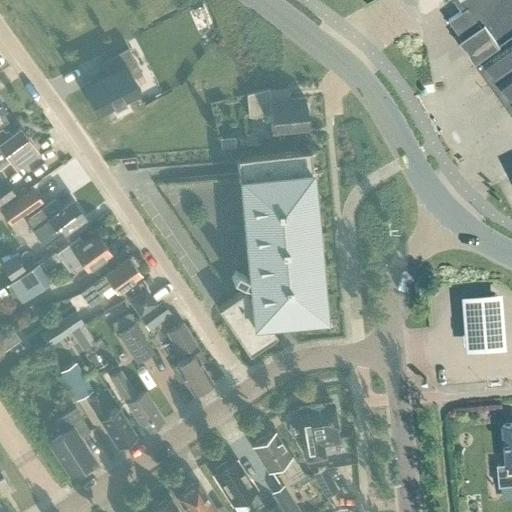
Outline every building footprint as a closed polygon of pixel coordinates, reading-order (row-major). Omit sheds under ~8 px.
[(511,0),(461,0),(465,6),(448,18),(462,37),(459,39),(474,60),(511,112),(511,0)] [(107,74),(83,86),(97,113),(112,105),(113,107),(125,102),(123,99),(138,92),(131,77),(141,72),(127,45),(99,60),(107,74)] [(307,101),(304,99),(304,97),(269,100),(268,88),(246,93),(248,116),(270,114),(271,132),(307,128),(305,109),(307,107),(307,101)] [(37,151),(31,144),(18,126),(9,132),(6,127),(3,129),(1,126),(0,126),(0,165),(10,159),(15,167),(37,151)] [(309,150),(236,156),(238,181),(239,181),(248,275),(245,275),(234,269),(230,277),(241,283),(249,287),(250,296),(244,288),(217,307),(248,353),(275,334),(267,322),(323,317),(310,172),(311,172),(309,150)] [(0,206),(16,195),(4,177),(0,180),(0,206)] [(33,187),(0,209),(0,211),(10,225),(43,202),(42,201),(33,187)] [(53,197),(24,218),(43,244),(63,230),(64,232),(86,217),(73,199),(60,208),(53,197)] [(97,232),(85,241),(80,235),(56,251),(67,267),(79,258),(87,268),(111,251),(97,232)] [(14,255),(0,264),(12,281),(18,277),(26,271),(18,260),(14,255)] [(118,293),(142,275),(130,258),(81,294),(91,308),(101,301),(98,297),(113,286),(118,293)] [(18,277),(12,281),(12,282),(8,284),(20,302),(52,278),(40,261),(26,271),(18,277)] [(141,314),(156,303),(144,287),(129,298),(141,314)] [(503,347),(499,291),(459,294),(463,349),(503,347)] [(171,315),(163,303),(143,317),(151,329),(171,315)] [(83,323),(75,310),(39,333),(47,346),(83,323)] [(153,349),(135,321),(129,311),(113,321),(137,359),(153,349)] [(193,394),(212,382),(199,361),(203,358),(198,349),(197,349),(194,343),(180,321),(165,331),(182,359),(174,364),(193,394)] [(90,344),(79,326),(70,332),(82,349),(90,344)] [(92,390),(75,361),(58,371),(75,400),(92,390)] [(144,389),(135,395),(119,369),(110,375),(145,429),(163,418),(144,389)] [(118,446),(136,435),(117,407),(108,413),(96,393),(87,399),(118,446)] [(291,434),(302,432),(306,457),(323,454),(321,441),(336,438),(334,428),(336,428),(336,425),(338,423),(337,415),(334,414),(332,402),(298,408),(299,413),(288,414),(291,434)] [(47,441),(68,474),(93,458),(79,436),(89,430),(74,407),(56,419),(62,428),(59,430),(61,433),(47,441)] [(505,462),(497,463),(499,484),(511,482),(511,421),(501,422),(505,462)] [(303,474),(292,455),(290,457),(274,432),(265,437),(262,437),(256,441),(255,444),(252,445),(268,471),(270,470),(271,472),(281,466),(290,481),(303,474)] [(251,509),(262,502),(254,490),(256,488),(249,478),(247,480),(235,459),(228,464),(226,461),(214,468),(216,471),(214,473),(223,487),(222,487),(232,503),(243,496),(251,509)] [(325,496),(331,493),(337,489),(324,466),(313,473),(325,496)] [(208,511),(212,510),(214,509),(197,482),(195,483),(191,483),(185,487),(184,490),(176,495),(187,511),(208,511)] [(300,511),(288,493),(283,484),(271,492),(284,511),(300,511)] [(177,511),(169,499),(167,500),(165,500),(159,503),(158,506),(152,510),(153,511),(154,511),(177,511)] [(262,508),(264,511),(281,511),(274,500),(262,508)]
